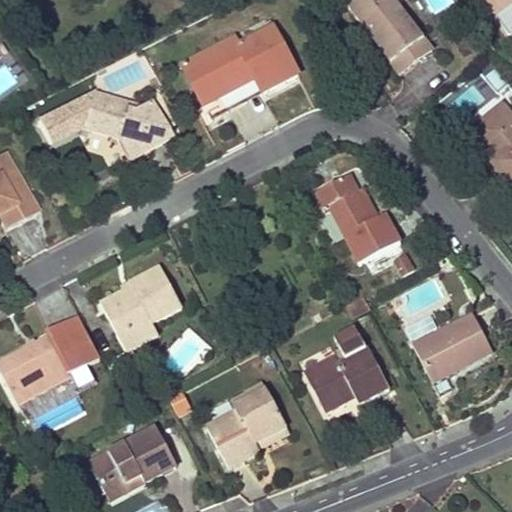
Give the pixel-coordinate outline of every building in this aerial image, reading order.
[(351,0),(344,5),(388,65),(421,40),(391,0),(351,0)] [(495,0),(482,0),(494,17),(503,11),(495,0)] [(511,0),(495,0),(503,11),(494,17),(508,36),(511,36),(511,0)] [(262,96),(298,77),(272,29),(239,47),(235,39),(198,59),(220,101),(255,82),(262,96)] [(421,40),(388,65),(398,77),(430,53),(421,40)] [(211,123),(262,96),(255,82),(220,101),(198,59),(182,68),(211,123)] [(94,93),(82,127),(113,138),(125,161),(165,141),(146,104),(139,109),(94,93)] [(511,119),(500,104),(467,130),(486,153),(489,151),(495,157),(487,163),(511,192),(511,119)] [(0,223),(4,231),(35,215),(5,155),(0,157),(0,223)] [(372,224),(357,194),(348,177),(314,195),(323,213),(330,209),(358,265),(398,245),(384,218),(378,221),(372,224)] [(363,192),(357,194),(372,224),(378,221),(363,192)] [(414,272),(405,257),(393,264),(402,279),(414,272)] [(130,290),(100,306),(125,354),(157,337),(151,325),(181,310),(159,270),(128,286),(130,290)] [(362,297),(343,307),(351,321),(370,311),(362,297)] [(473,317),(413,347),(433,385),(492,354),(473,317)] [(76,320),(47,335),(50,341),(0,367),(0,372),(18,406),(50,389),(48,385),(68,374),(97,358),(76,320)] [(335,359),(304,375),(326,416),(346,405),(344,400),(353,396),(359,407),(389,391),(354,329),(334,340),(339,350),(333,353),(335,359)] [(68,374),(48,385),(50,389),(69,378),(68,374)] [(230,406),(233,410),(265,392),(261,386),(244,396),(245,398),(230,406)] [(265,392),(233,410),(235,415),(207,431),(228,471),(259,455),(258,453),(255,447),(285,430),(265,392)] [(180,394),(168,400),(177,418),(190,411),(180,394)] [(285,430),(255,447),(258,453),(289,437),(285,430)] [(90,465),(107,497),(141,478),(144,485),(175,469),(156,431),(90,465)] [(141,478),(107,497),(111,505),(145,486),(144,485),(141,478)]
